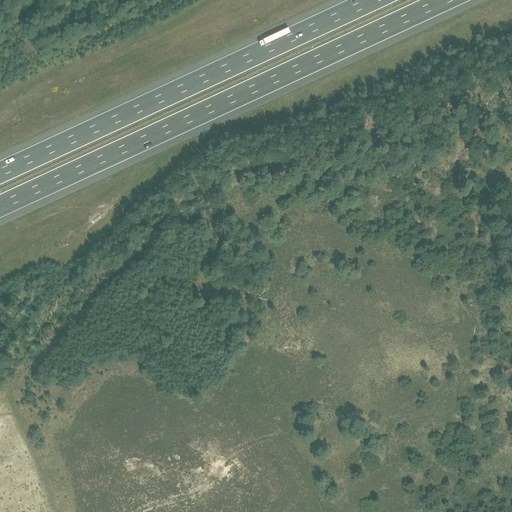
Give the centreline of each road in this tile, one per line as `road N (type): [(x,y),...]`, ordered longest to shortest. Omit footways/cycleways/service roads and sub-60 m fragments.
road 1 (motorway): [(0,206),(445,0)]
road 2 (motorway): [(371,0),(0,172)]
